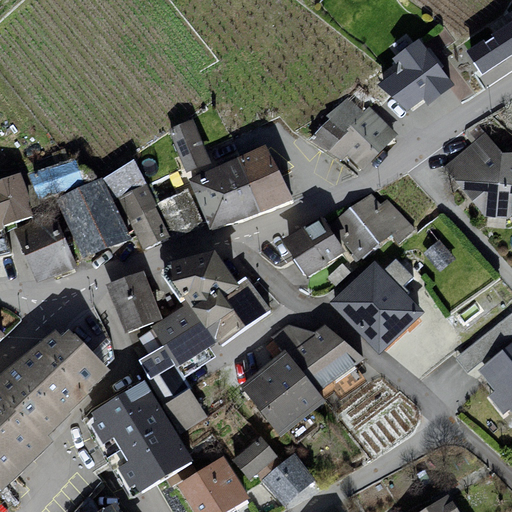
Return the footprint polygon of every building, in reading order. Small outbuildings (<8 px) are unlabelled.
[(511,1),(490,17),(511,48),(511,1)] [(435,105),(443,113),(471,93),(431,44),(403,61),(411,73),(389,91),(416,117),(435,105)] [(366,167),(394,137),(351,99),(314,137),(366,167)] [(193,123),(172,130),(186,168),(191,182),(212,172),(193,123)] [(438,165),(482,225),(511,204),(511,164),(506,154),(494,156),(481,138),(438,165)] [(212,172),(191,182),(208,220),(213,230),(290,200),(266,148),(212,172)] [(186,168),(122,198),(147,248),(208,220),(191,182),(186,168)] [(0,182),(0,227),(37,214),(22,175),(0,182)] [(100,184),(62,200),(87,255),(125,238),(100,184)] [(296,246),(323,281),(358,259),(366,264),(408,232),(374,197),(334,227),(296,246)] [(51,216),(18,231),(40,279),(73,264),(51,216)] [(215,254),(167,271),(189,304),(213,341),(219,338),(224,344),(271,311),(249,282),(239,288),(215,254)] [(388,267),(405,284),(416,273),(399,256),(388,267)] [(339,298),(383,338),(411,314),(372,268),(339,298)] [(144,276),(110,289),(127,332),(161,319),(144,276)] [(213,341),(189,304),(155,327),(166,346),(141,361),(151,378),(213,341)] [(473,369),(511,423),(511,320),(507,314),(450,357),(461,375),(473,369)] [(0,398),(0,469),(18,487),(126,378),(73,325),(0,398)] [(302,356),(332,392),(364,367),(335,332),(325,340),(293,329),(279,339),(302,356)] [(294,358),(254,391),(298,444),(338,411),(294,358)] [(210,468),(157,386),(103,420),(157,503),(210,468)] [(264,445),(244,464),(265,488),(288,466),(264,445)] [(229,464),(186,492),(199,511),(244,511),(255,505),(229,464)] [(439,511),(463,511),(458,502),(439,511)]
